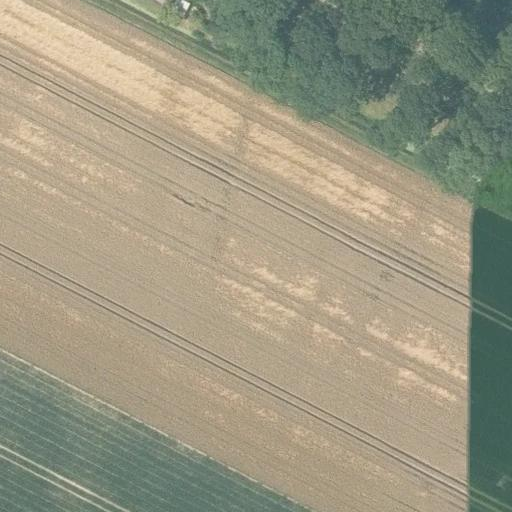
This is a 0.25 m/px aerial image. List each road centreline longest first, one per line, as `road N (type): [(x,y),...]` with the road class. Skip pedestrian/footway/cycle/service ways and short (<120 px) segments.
road 1 (track): [(93,0),(511,215)]
road 2 (track): [(292,0),(337,48),(511,168)]
road 3 (unclassified): [(327,0),(511,95)]
